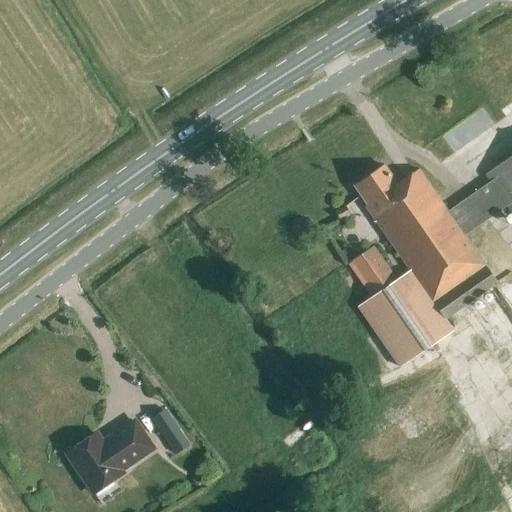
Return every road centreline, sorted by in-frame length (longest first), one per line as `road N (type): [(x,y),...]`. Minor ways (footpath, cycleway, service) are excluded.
road 1 (unclassified): [(0,322),(226,148),(344,78)]
road 2 (primary): [(0,274),(325,48)]
road 3 (unclassified): [(344,78),(481,0)]
